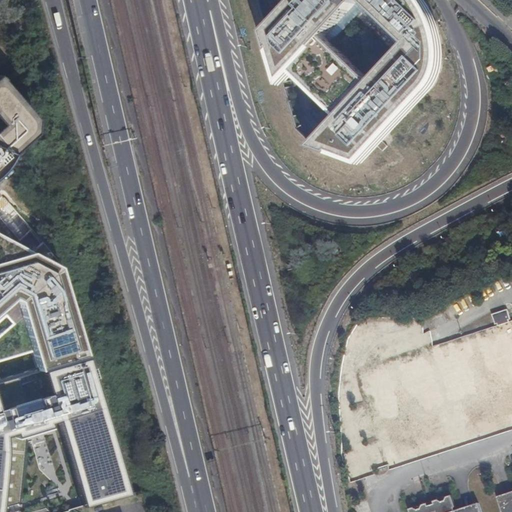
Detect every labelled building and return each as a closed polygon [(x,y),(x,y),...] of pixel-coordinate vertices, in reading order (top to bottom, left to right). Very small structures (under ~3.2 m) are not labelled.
[(438,77),(442,62),(442,50),(440,39),(437,27),(432,16),(422,0),(289,0),(258,33),(264,53),(267,51),(276,83),(292,77),(336,120),(307,150),(325,157),(328,156),(356,166),(419,101),(432,88),(438,77)] [(0,176),(3,174),(11,166),(18,155),(14,150),(35,131),(34,122),(0,80),(0,125),(0,176)] [(0,236),(0,511),(1,507),(20,502),(28,432),(58,422),(83,506),(129,494),(61,268),(0,236)] [(511,326),(357,369),(375,430),(391,426),(395,440),(438,428),(433,411),(470,401),(474,414),(511,403),(511,389),(511,387),(511,326)] [(511,511),(511,492),(499,497),(504,511),(511,511)] [(481,511),(479,503),(455,511),(454,508),(456,507),(453,498),(451,498),(449,497),(449,496),(444,497),(445,500),(442,501),(441,498),(436,500),(436,501),(434,504),(427,506),(426,505),(425,503),(420,505),(421,508),(418,509),(417,506),(412,508),(412,509),(410,511),(409,511),(481,511)]
